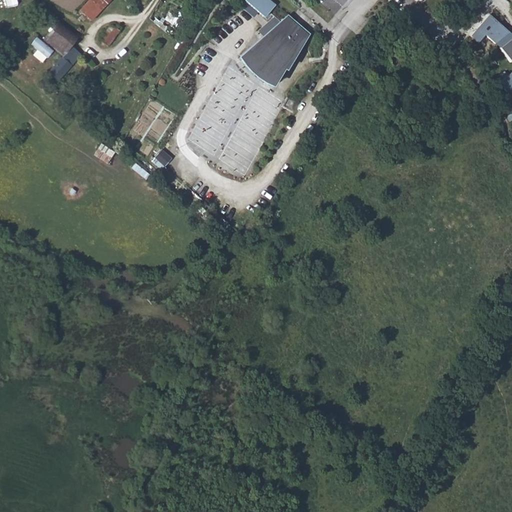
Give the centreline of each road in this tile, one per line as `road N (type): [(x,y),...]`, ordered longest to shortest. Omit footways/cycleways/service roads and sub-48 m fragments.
road 1 (track): [(434,23),(511,139)]
road 2 (track): [(156,0),(125,46),(108,56),(94,54),(90,36),(110,21)]
